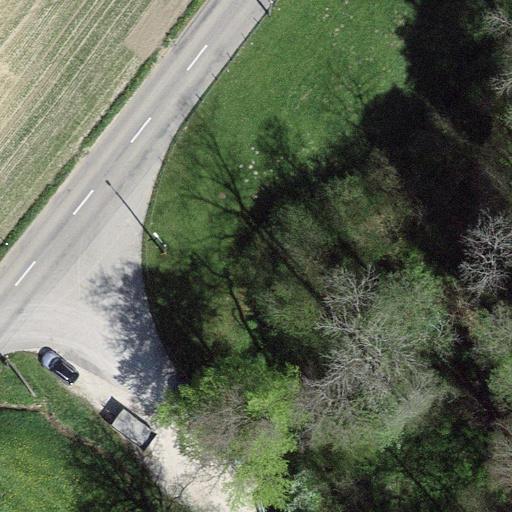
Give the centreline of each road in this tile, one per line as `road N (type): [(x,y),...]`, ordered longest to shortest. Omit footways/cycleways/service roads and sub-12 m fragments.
road 1 (tertiary): [(232,0),(25,272)]
road 2 (track): [(25,272),(87,333),(232,511)]
